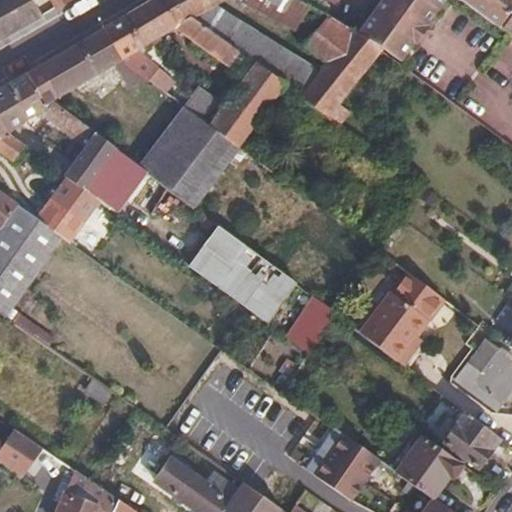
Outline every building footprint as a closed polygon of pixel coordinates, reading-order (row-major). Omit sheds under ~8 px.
[(27,0),(0,0),(0,39),(38,17),(27,0)] [(67,0),(49,0),(53,8),(67,0)] [(147,0),(140,4),(122,15),(143,49),(156,43),(163,38),(160,33),(174,25),(191,38),(188,41),(199,49),(201,47),(229,67),(234,62),(230,59),(238,50),(192,15),(175,0),(147,0)] [(175,0),(192,15),(214,2),(217,0),(270,0),(301,18),(308,6),(298,0),(175,0)] [(301,18),(270,0),(244,0),(294,30),(301,18)] [(426,21),(442,0),(379,0),(357,30),(397,58),(413,39),(415,39),(427,24),(426,21)] [(485,15),(499,26),(511,9),(511,0),(464,0),(473,7),(485,15)] [(319,71),(214,2),(192,15),(238,50),(243,54),(284,84),(299,95),(319,71)] [(511,9),(499,26),(511,35),(511,9)] [(121,59),(143,75),(161,88),(170,77),(141,55),(143,49),(122,15),(101,28),(121,59)] [(299,95),(328,115),(339,102),(380,50),(350,30),(327,16),(305,47),(325,62),(319,71),(299,95)] [(41,64),(58,95),(75,85),(113,62),(126,84),(143,75),(121,59),(101,28),(55,56),(41,64)] [(284,84),(243,54),(238,59),(249,68),(221,105),(207,123),(237,146),(284,84)] [(58,95),(41,64),(4,86),(25,118),(34,112),(41,117),(44,115),(85,145),(73,161),(63,174),(68,178),(98,201),(109,187),(129,159),(50,99),(58,95)] [(25,118),(4,86),(0,87),(0,122),(5,130),(25,118)] [(183,105),(195,114),(207,123),(221,105),(197,88),(183,105)] [(349,110),(339,102),(328,115),(339,123),(349,110)] [(195,114),(150,175),(193,206),(237,146),(207,123),(195,114)] [(5,130),(0,133),(0,147),(18,158),(28,148),(5,130)] [(118,215),(150,175),(129,159),(109,187),(98,201),(118,215)] [(98,201),(68,178),(52,199),(83,221),(98,201)] [(0,226),(17,203),(0,189),(0,226)] [(428,195),(421,190),(412,201),(420,206),(428,195)] [(52,199),(37,218),(61,238),(67,242),(83,221),(52,199)] [(61,238),(37,218),(17,203),(0,226),(0,314),(3,317),(61,238)] [(278,271),(218,225),(188,266),(249,310),(268,285),(278,271)] [(442,297),(404,269),(358,332),(402,365),(414,349),(407,344),(414,335),(442,297)] [(297,284),(278,271),(268,285),(286,298),(297,284)] [(334,312),(313,296),(284,335),(306,352),(333,313),(334,312)] [(354,306),(344,298),(334,312),(333,313),(343,320),(354,306)] [(420,340),(414,335),(407,344),(414,349),(420,340)] [(497,347),(485,338),(454,380),(492,409),(511,382),(511,364),(509,362),(494,351),(497,347)] [(511,358),(497,347),(494,351),(509,362),(511,358)] [(466,418),(457,412),(451,419),(461,426),(446,445),(477,467),(499,437),(468,415),(466,418)] [(39,447),(12,428),(1,446),(0,446),(0,458),(21,474),(39,447)] [(304,469),(314,476),(343,435),(333,428),(304,469)] [(407,448),(411,451),(422,436),(418,433),(407,448)] [(343,435),(314,476),(349,501),(379,460),(343,435)] [(461,463),(422,436),(411,451),(397,472),(432,497),(447,475),(450,477),(461,463)] [(407,448),(404,445),(388,466),(397,472),(411,451),(407,448)] [(159,478),(205,511),(223,511),(233,499),(173,457),(159,478)] [(110,511),(117,498),(73,469),(65,488),(53,511),(110,511)] [(279,511),(280,511),(243,485),(233,499),(223,511),(279,511)] [(453,511),(432,497),(421,511),(453,511)] [(137,511),(117,498),(110,511),(137,511)]
